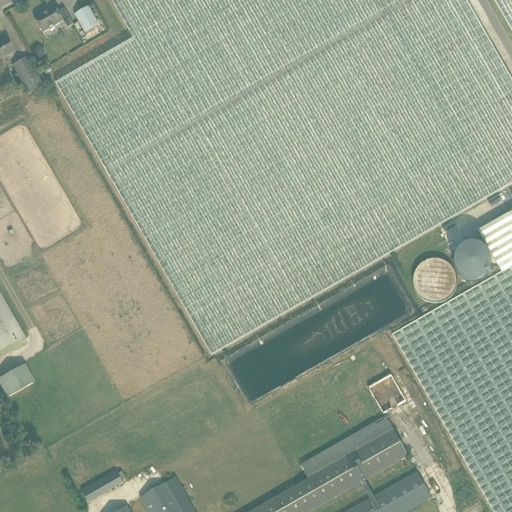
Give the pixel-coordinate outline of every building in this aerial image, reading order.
[(110,0),(133,40),(56,84),(211,356),(511,184),(511,82),(465,0),(110,0)] [(511,0),(492,0),(511,34),(511,0)] [(63,22),(55,7),(46,12),(46,13),(35,20),(43,34),(63,22)] [(99,25),(88,7),(75,15),(85,33),(99,25)] [(70,20),(64,24),(67,29),(73,25),(70,20)] [(0,59),(4,57),(13,52),(5,40),(0,42),(0,59)] [(36,48),(31,54),(39,60),(44,54),(36,48)] [(26,59),(17,64),(13,66),(28,95),(42,88),(26,59)] [(502,274),(392,336),(493,511),(511,511),(511,212),(509,214),(478,232),(502,274)] [(462,288),(445,255),(410,273),(427,306),(462,288)] [(29,367),(0,380),(9,399),(38,385),(29,367)] [(398,375),(372,386),(388,420),(406,411),(404,406),(411,403),(398,375)] [(407,511),(423,503),(426,509),(434,504),(431,499),(425,488),(416,473),(347,511),(312,511),(408,458),(393,431),(321,472),(314,458),(300,466),(307,480),(250,511),(195,511),(175,478),(141,498),(149,511),(130,511),(127,506),(116,511),(407,511)] [(116,472),(102,480),(109,492),(123,484),(121,481),(118,475),(116,472)]
